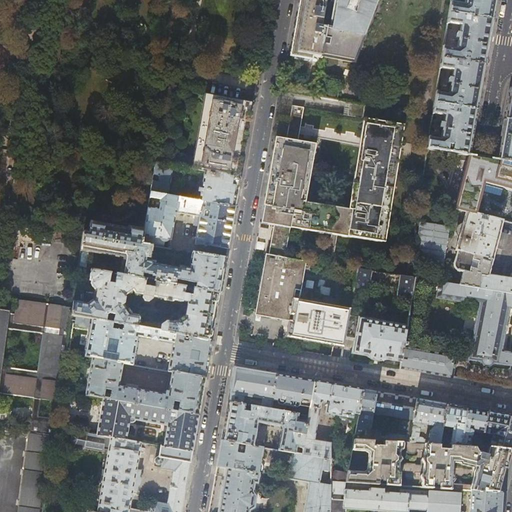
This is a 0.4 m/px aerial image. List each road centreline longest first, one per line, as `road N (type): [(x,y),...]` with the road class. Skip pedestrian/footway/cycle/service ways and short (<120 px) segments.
road 1 (residential): [(285,0),(223,351)]
road 2 (residential): [(223,351),(511,401)]
road 3 (residential): [(223,351),(195,511)]
